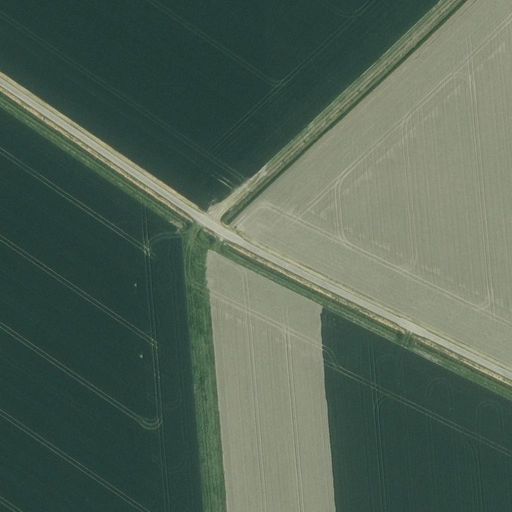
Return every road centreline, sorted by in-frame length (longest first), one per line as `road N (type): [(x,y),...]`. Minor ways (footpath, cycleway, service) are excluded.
road 1 (unclassified): [(511,377),(227,235),(0,81)]
road 2 (track): [(209,223),(448,0)]
